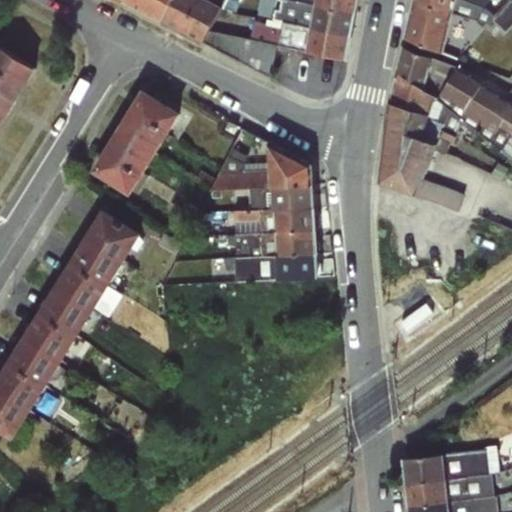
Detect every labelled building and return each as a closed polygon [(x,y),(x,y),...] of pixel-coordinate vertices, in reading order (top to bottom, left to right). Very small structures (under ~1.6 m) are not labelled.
[(125,0),(125,1),(163,21),(174,0),(125,0)] [(200,0),(174,0),(163,21),(184,31),(200,0)] [(225,0),(200,0),(184,31),(204,42),(203,44),(270,77),(279,45),(250,38),(212,29),(225,0)] [(288,0),(275,0),(272,20),(351,36),(356,12),(288,0)] [(288,0),(356,12),(357,0),(288,0)] [(415,0),(416,1),(453,14),(456,0),(415,0)] [(443,52),(453,14),(416,1),(408,38),(443,52)] [(511,2),(498,15),(509,28),(511,25),(511,2)] [(346,60),(351,36),(272,20),(267,19),(266,23),(254,20),(250,38),(279,45),(346,60)] [(0,70),(27,87),(39,68),(0,44),(0,70)] [(405,47),(398,74),(464,121),(482,85),(484,79),(459,64),(457,65),(405,47)] [(0,97),(15,107),(27,87),(0,70),(0,97)] [(398,74),(391,105),(430,114),(456,136),(464,121),(398,74)] [(511,103),(482,85),(464,121),(511,159),(511,103)] [(183,113),(144,88),(131,108),(169,134),(183,113)] [(0,124),(3,126),(15,107),(0,97),(0,124)] [(447,154),(456,136),(430,114),(391,105),(380,183),(458,211),(463,197),(424,180),(436,151),(447,154)] [(169,134),(131,108),(120,127),(158,153),(169,134)] [(158,153),(120,127),(108,146),(145,173),(158,153)] [(237,190),(314,184),(312,163),(270,141),(270,169),(244,170),(244,161),(257,135),(243,128),(210,191),(237,190)] [(93,170),(130,195),(145,173),(108,146),(93,170)] [(314,184),(237,190),(238,199),(252,199),(252,209),(316,207),(314,184)] [(316,207),(252,209),(235,210),(235,234),(317,230),(316,207)] [(144,232),(104,208),(88,234),(127,258),(144,232)] [(317,230),(235,234),(235,246),(229,246),(228,258),(236,259),(319,253),(317,230)] [(127,258),(88,234),(72,259),(111,284),(127,258)] [(319,253),(236,259),(238,282),(320,277),(319,253)] [(111,284),(72,259),(55,285),(95,310),(111,284)] [(95,310),(55,285),(39,311),(79,336),(95,310)] [(79,336),(39,311),(23,337),(63,361),(79,336)] [(63,361),(23,337),(7,363),(46,387),(63,361)] [(46,387),(7,363),(0,373),(0,394),(30,413),(46,387)] [(30,413),(0,394),(0,430),(14,439),(30,413)] [(406,484),(493,475),(500,472),(497,447),(404,458),(406,484)] [(493,475),(406,484),(409,506),(471,501),(496,496),(493,475)] [(471,501),(409,506),(409,511),(497,511),(496,506),(472,509),(471,501)]
